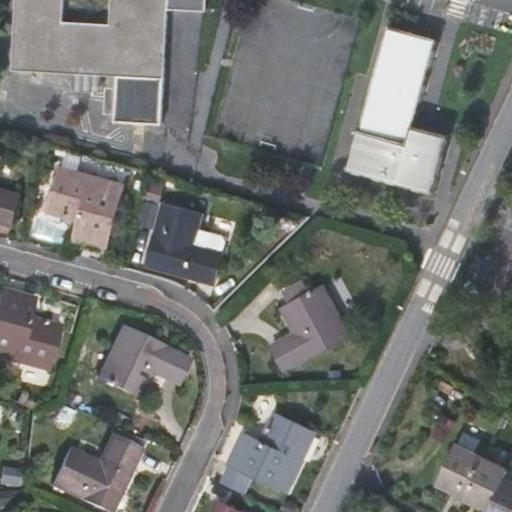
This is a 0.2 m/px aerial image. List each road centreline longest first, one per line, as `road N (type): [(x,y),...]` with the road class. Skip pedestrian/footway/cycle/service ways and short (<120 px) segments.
road 1 (residential): [(329,511),(511,128)]
road 2 (residential): [(163,511),(216,388),(200,328),(163,303),(0,258)]
